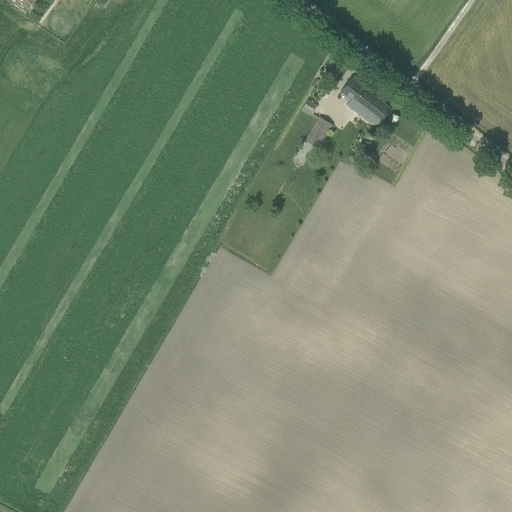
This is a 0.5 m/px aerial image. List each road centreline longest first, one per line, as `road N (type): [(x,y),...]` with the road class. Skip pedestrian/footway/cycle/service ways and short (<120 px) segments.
road 1 (unclassified): [(408,90),(293,0)]
road 2 (unclassified): [(511,168),(408,90)]
